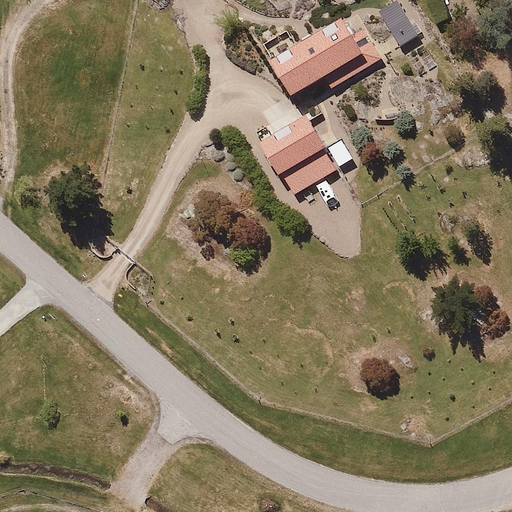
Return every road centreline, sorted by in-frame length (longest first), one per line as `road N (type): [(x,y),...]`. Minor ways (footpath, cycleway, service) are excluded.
road 1 (residential): [(511,486),(441,502),(399,501),(307,481),(188,401),(0,235)]
road 2 (track): [(0,194),(28,0)]
